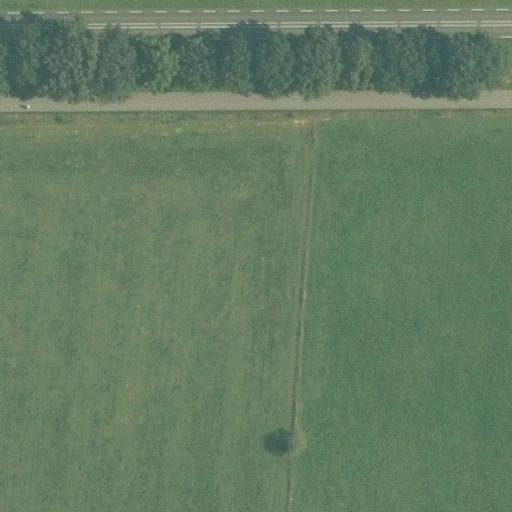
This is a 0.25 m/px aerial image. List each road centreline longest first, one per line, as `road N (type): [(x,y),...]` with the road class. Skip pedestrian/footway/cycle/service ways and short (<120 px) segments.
road 1 (primary): [(0,26),(511,21)]
road 2 (unclassified): [(0,102),(511,98)]
